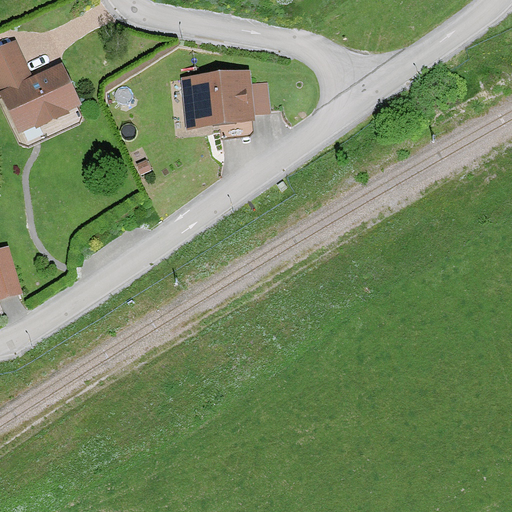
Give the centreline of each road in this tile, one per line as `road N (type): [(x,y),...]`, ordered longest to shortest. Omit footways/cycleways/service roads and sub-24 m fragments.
road 1 (residential): [(0,350),(360,96)]
road 2 (residential): [(125,0),(130,8),(325,52),(360,96)]
road 3 (residential): [(360,96),(495,0)]
